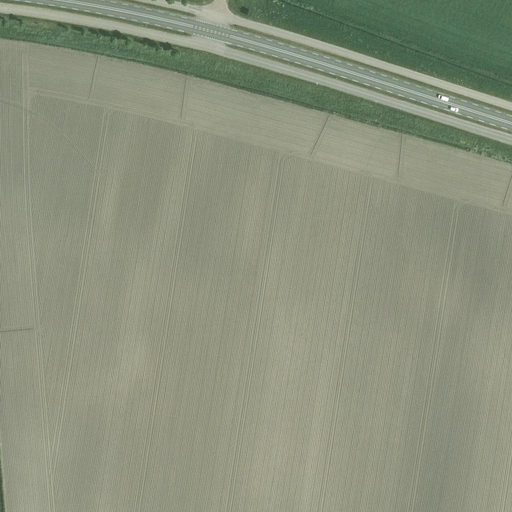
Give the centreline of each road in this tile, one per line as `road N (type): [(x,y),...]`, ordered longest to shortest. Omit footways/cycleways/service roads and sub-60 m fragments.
road 1 (unclassified): [(511,140),(206,46)]
road 2 (primary): [(511,125),(211,31)]
road 3 (unclassified): [(215,15),(511,109)]
road 4 (unclassified): [(206,46),(0,8)]
road 5 (primary): [(211,31),(45,0)]
